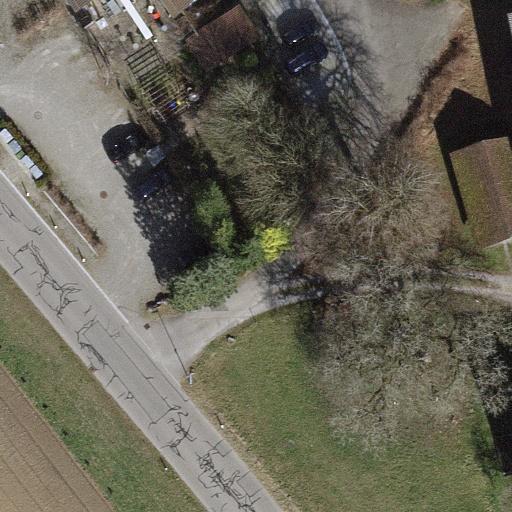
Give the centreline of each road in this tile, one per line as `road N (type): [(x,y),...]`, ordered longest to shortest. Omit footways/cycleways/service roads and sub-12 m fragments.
road 1 (tertiary): [(247,511),(0,216)]
road 2 (track): [(466,0),(386,115)]
